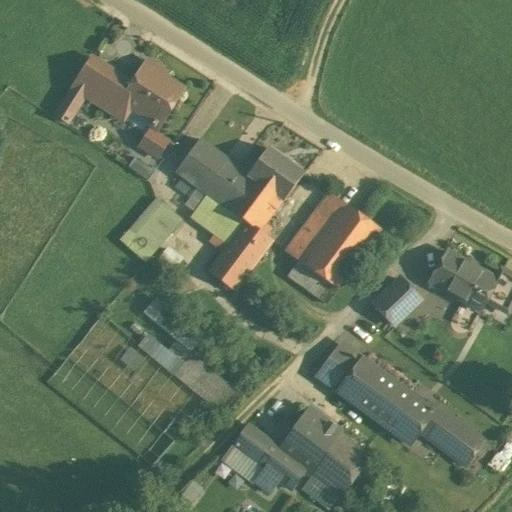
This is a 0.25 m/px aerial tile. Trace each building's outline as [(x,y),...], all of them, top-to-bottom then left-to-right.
[(93,58),(74,88),(106,109),(125,79),(93,58)] [(154,70),(163,76),(165,73),(166,72),(149,61),(146,66),(147,67),(147,68),(153,72),(154,70)] [(134,84),(125,79),(106,109),(125,121),(132,109),(139,114),(140,113),(153,121),(152,122),(152,123),(151,123),(151,124),(151,125),(151,126),(152,127),(153,127),(153,128),(154,128),(157,128),(160,123),(158,122),(163,115),(175,95),(180,87),(165,77),(163,76),(154,70),(153,72),(147,68),(147,67),(146,66),(134,84)] [(180,99),(175,95),(163,115),(168,118),(180,99)] [(79,107),(67,99),(56,116),(68,124),(79,107)] [(168,141),(151,131),(141,148),(157,158),(168,141)] [(239,168),(200,140),(176,173),(184,179),(196,188),(225,208),(249,176),(239,168)] [(249,176),(225,208),(245,223),(247,222),(263,234),(264,233),(262,231),(266,225),(283,202),(284,203),(304,175),(268,149),(258,163),(249,176)] [(249,176),(258,163),(249,155),(239,168),(249,176)] [(151,180),(158,170),(138,157),(132,167),(151,180)] [(184,179),(177,188),(189,197),(196,188),(184,179)] [(303,266),(346,206),(332,195),(288,255),(299,262),(303,266)] [(153,250),(157,250),(181,222),(157,201),(131,231),(153,250)] [(338,290),(381,231),(346,206),(303,266),(338,290)] [(247,222),(245,223),(208,273),(235,293),(274,242),(267,237),(263,234),(247,222)] [(272,230),(266,225),(262,231),(264,233),(263,234),(267,237),(272,230)] [(169,250),(156,267),(168,277),(181,260),(169,250)] [(449,252),(431,284),(480,312),(498,281),(449,252)] [(303,266),(299,262),(288,277),(327,305),(338,290),(303,266)] [(374,305),(395,326),(421,302),(400,280),(374,305)] [(167,305),(155,321),(192,351),(205,336),(167,305)] [(139,343),(125,357),(147,379),(160,365),(139,343)] [(343,346),(320,377),(340,392),(363,361),(343,346)] [(192,355),(175,375),(200,396),(216,376),(192,355)] [(363,361),(340,392),(381,422),(410,444),(420,431),(433,413),(432,413),(363,361)] [(216,376),(200,396),(212,406),(229,386),(216,376)] [(242,397),(229,386),(212,406),(225,417),(242,397)] [(471,434),(436,408),(432,413),(433,413),(420,431),(454,456),(471,434)] [(309,410),(280,450),(279,451),(303,469),(341,497),(371,456),(309,410)] [(398,452),(404,451),(410,444),(381,422),(372,433),(398,452)] [(248,426),(233,446),(266,470),(279,451),(280,450),(248,426)] [(471,434),(454,456),(465,465),(482,442),(471,434)] [(502,470),(511,455),(511,442),(509,441),(493,464),(502,470)] [(303,469),(279,451),(266,470),(279,480),(291,488),(303,469)] [(279,480),(266,470),(257,482),(270,492),(279,480)]
